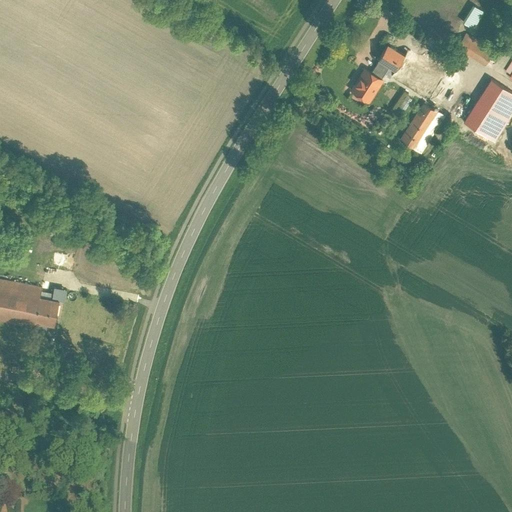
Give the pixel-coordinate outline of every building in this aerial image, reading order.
[(463,20),(474,26),(485,9),(474,2),(463,20)] [(496,49),(467,31),(459,44),(488,62),(496,49)] [(450,70),(411,46),(409,50),(392,39),(382,56),(392,62),(399,66),(394,74),(432,98),(450,70)] [(375,67),(385,73),(392,62),(382,56),(375,67)] [(368,62),(353,87),(372,99),(388,75),(385,73),(375,67),(368,62)] [(511,115),(511,87),(495,77),(468,120),(498,138),(511,115)] [(447,112),(427,100),(403,139),(422,151),(447,112)] [(41,294),(43,285),(0,276),(0,318),(35,325),(35,320),(55,324),(60,298),(41,294)] [(52,294),(65,297),(67,286),(55,283),(52,294)]
